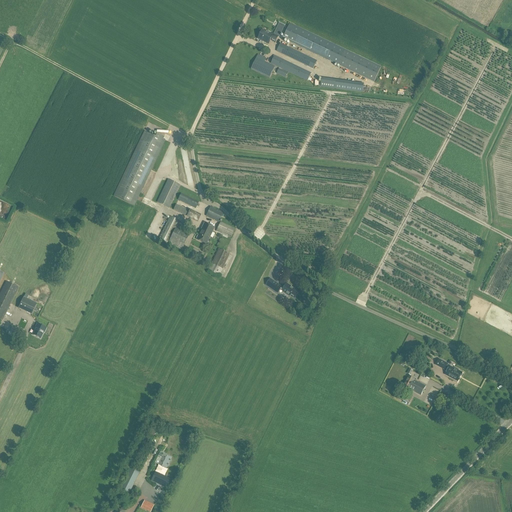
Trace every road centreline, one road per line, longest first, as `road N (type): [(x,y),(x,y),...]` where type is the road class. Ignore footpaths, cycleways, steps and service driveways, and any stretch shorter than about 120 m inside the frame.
road 1 (unclassified): [(511,377),(346,302),(275,258),(200,193),(189,135)]
road 2 (track): [(497,46),(358,307)]
road 3 (track): [(10,41),(169,125)]
road 4 (track): [(189,135),(254,0)]
road 5 (unclassified): [(424,511),(511,423)]
